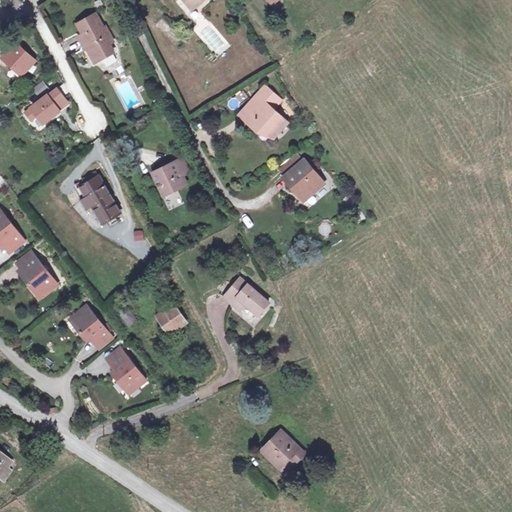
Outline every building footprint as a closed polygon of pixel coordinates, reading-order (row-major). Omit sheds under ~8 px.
[(100,34),(93,20),(75,30),(78,36),(75,38),(76,41),(74,43),(80,55),(83,53),(91,69),(109,59),(105,52),(110,49),(102,32),(100,34)] [(14,49),(1,63),(19,79),(32,65),(14,49)] [(38,95),(48,88),(43,81),(32,88),(38,95)] [(261,89),(244,110),(250,116),(241,125),(253,136),(258,131),(269,141),(282,127),(268,114),(277,103),(261,89)] [(55,92),(29,111),(40,126),(55,114),(52,110),(62,102),(55,92)] [(235,119),(241,125),(250,116),(244,110),(235,119)] [(175,167),(184,183),(191,179),(182,162),(175,167)] [(302,164),(279,179),(288,193),(291,191),(300,203),(320,189),(302,164)] [(188,189),(184,183),(175,167),(154,178),(166,201),(188,189)] [(77,187),(82,197),(79,199),(84,210),(88,207),(99,226),(116,218),(106,201),(95,177),(77,187)] [(0,211),(0,241),(0,242),(0,245),(10,256),(25,243),(0,211)] [(143,230),(134,231),(135,241),(144,239),(143,230)] [(27,258),(31,264),(20,273),(19,274),(24,280),(26,278),(31,284),(29,287),(37,297),(46,290),(50,295),(58,288),(31,255),(27,258)] [(240,278),(223,295),(238,310),(243,305),(256,316),(268,304),(240,278)] [(41,302),(50,295),(46,290),(37,297),(41,302)] [(129,306),(119,312),(127,327),(138,321),(129,306)] [(88,308),(79,314),(82,317),(73,324),(82,337),(86,334),(91,341),(96,347),(105,340),(108,345),(113,340),(88,308)] [(183,327),(171,310),(157,320),(169,337),(183,327)] [(82,317),(79,314),(70,321),(73,324),(82,317)] [(88,344),(91,341),(86,334),(82,337),(88,344)] [(100,352),(108,345),(105,340),(96,347),(100,352)] [(121,351),(116,355),(120,360),(112,367),(116,372),(122,378),(118,382),(127,393),(137,386),(139,390),(147,383),(121,351)] [(107,361),(112,367),(120,360),(116,355),(107,361)] [(113,375),(118,382),(122,378),(116,372),(113,375)] [(137,386),(127,393),(130,397),(139,390),(137,386)] [(262,450),(287,475),(307,454),(281,429),(262,450)] [(50,439),(42,434),(39,439),(47,444),(50,439)] [(0,451),(0,478),(2,480),(15,464),(0,451)]
